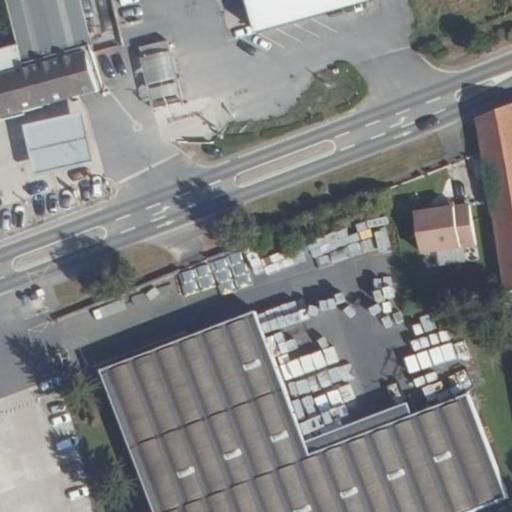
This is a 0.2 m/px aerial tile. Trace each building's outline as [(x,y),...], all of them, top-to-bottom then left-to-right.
[(11,0),(22,38),(0,44),(0,106),(100,82),(79,0),(11,0)] [(358,0),(254,0),(262,28),(358,0)] [(147,102),(175,98),(167,49),(140,54),(147,102)] [(481,141),(505,288),(511,286),(511,99),(476,113),(481,141)] [(77,111),(20,124),(30,172),(88,160),(77,111)] [(412,205),(418,246),(472,236),(465,195),(450,198),(449,193),(433,196),(434,201),(412,205)] [(201,266),(181,270),(185,286),(204,283),(201,266)] [(457,511),(504,494),(465,390),(305,451),(252,313),(97,370),(150,511),(146,511),(457,511)] [(428,379),(452,373),(448,357),(424,362),(428,379)] [(444,383),(418,393),(422,403),(448,393),(444,383)] [(321,413),(357,405),(354,388),(318,396),(321,413)]
